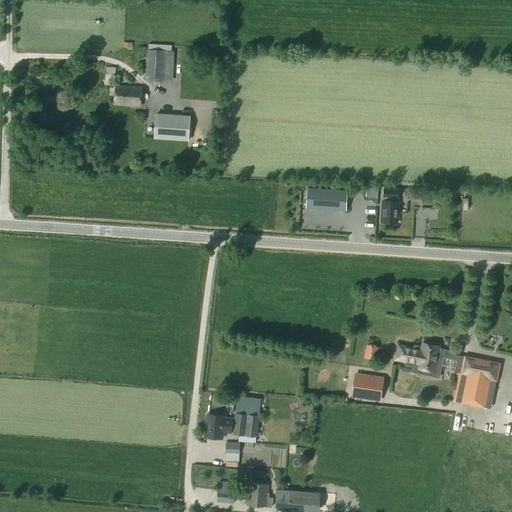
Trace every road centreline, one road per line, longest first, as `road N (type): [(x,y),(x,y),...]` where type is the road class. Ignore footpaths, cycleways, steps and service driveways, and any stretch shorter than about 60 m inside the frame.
road 1 (tertiary): [(511,256),(212,240)]
road 2 (residential): [(212,240),(187,500)]
road 3 (residential): [(1,222),(7,0)]
road 4 (tertiary): [(212,240),(1,222)]
